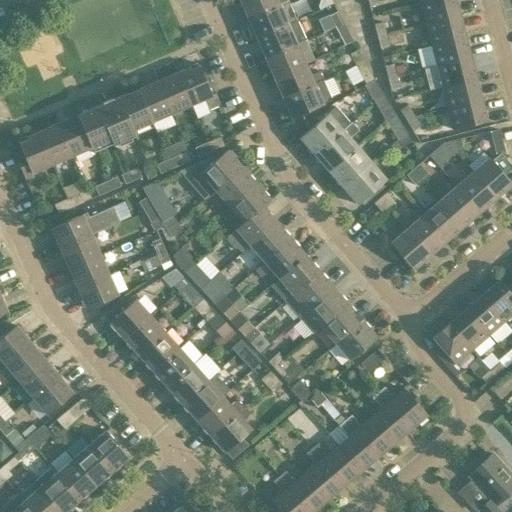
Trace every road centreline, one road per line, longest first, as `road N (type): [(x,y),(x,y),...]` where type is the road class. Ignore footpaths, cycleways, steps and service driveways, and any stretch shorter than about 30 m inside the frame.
road 1 (residential): [(404,326),(284,176),(205,0)]
road 2 (residential): [(0,198),(49,305),(182,458)]
road 3 (residential): [(358,511),(462,417),(459,399),(404,326)]
road 4 (residential): [(511,233),(404,326)]
